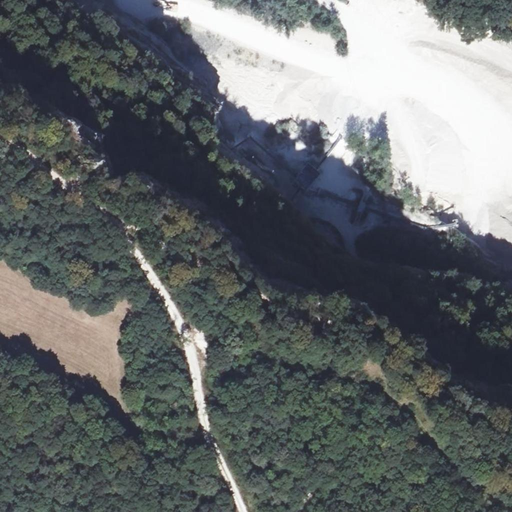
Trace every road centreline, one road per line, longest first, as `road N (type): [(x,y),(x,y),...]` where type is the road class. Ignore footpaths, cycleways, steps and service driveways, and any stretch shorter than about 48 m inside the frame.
road 1 (track): [(78,0),(112,12),(204,15),(340,69),(362,69),(369,41),(328,0)]
road 2 (track): [(119,222),(186,339),(204,429),(243,511)]
road 3 (track): [(370,56),(511,148)]
road 4 (track): [(0,135),(119,222)]
